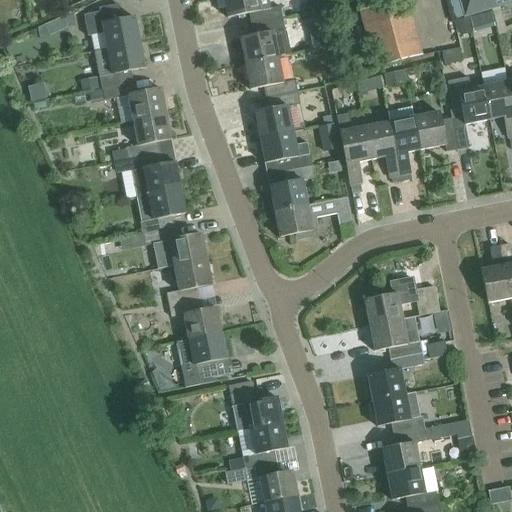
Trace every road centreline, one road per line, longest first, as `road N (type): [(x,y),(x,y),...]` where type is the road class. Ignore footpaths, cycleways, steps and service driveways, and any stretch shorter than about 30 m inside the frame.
road 1 (residential): [(278,309),(208,126),(178,0)]
road 2 (residential): [(489,471),(440,223)]
road 3 (residential): [(335,511),(314,404),(278,309)]
road 4 (residential): [(278,309),(374,235),(440,223)]
